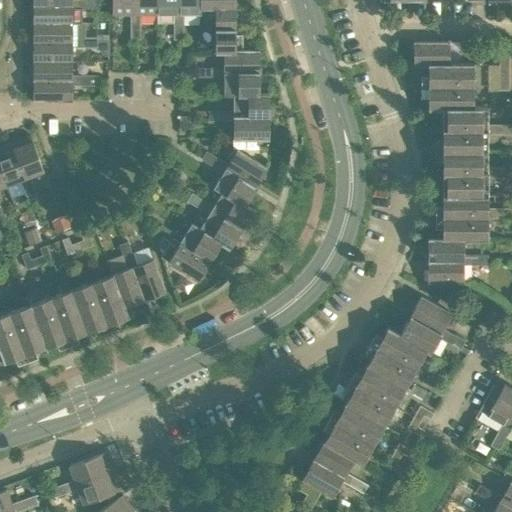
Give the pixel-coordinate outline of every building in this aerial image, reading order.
[(32,0),(33,3),(72,3),(72,8),(82,8),(84,8),(84,0),(32,0)] [(96,0),(84,0),(84,8),(97,8),(96,0)] [(112,14),(130,14),(135,14),(134,0),(112,0),(112,2),(112,14)] [(140,14),(157,14),(156,0),(134,0),(135,14),(130,14),(130,26),(140,26),(140,14)] [(157,23),(173,23),(173,14),(178,14),(177,0),(156,0),(157,14),(157,23)] [(201,9),(201,0),(177,0),(178,14),(173,14),(173,23),(173,26),(183,26),(183,14),(201,14),(201,9)] [(201,0),(201,9),(215,9),(235,9),(234,0),(201,0)] [(33,3),(33,22),(72,22),(82,22),(82,8),(72,8),(72,3),(33,3)] [(215,9),(215,50),(242,50),(242,34),(235,34),(235,9),(215,9)] [(33,22),(33,41),(72,42),(72,46),(84,46),(84,37),(72,37),(72,22),(33,22)] [(140,26),(130,26),(130,39),(140,39),(140,26)] [(173,39),(178,39),(183,39),(183,26),(173,26),(173,39)] [(84,37),(84,46),(97,46),(97,37),(84,37)] [(33,41),(33,61),(72,61),(72,46),(72,42),(33,41)] [(449,42),(413,42),(413,66),(427,65),(449,64),(449,63),(449,42)] [(223,52),(223,68),(223,72),(259,72),(259,50),(242,50),(215,50),(215,52),(223,52)] [(508,90),(508,52),(499,52),(499,90),(508,90)] [(33,61),(33,80),(72,80),(72,85),(84,85),(84,75),(72,75),(72,61),(33,61)] [(442,199),(442,201),(442,209),(435,209),(435,220),(435,224),(442,224),(442,237),(427,237),(428,282),(463,282),(463,264),(476,264),(475,255),(463,255),(463,239),(487,239),(487,217),(511,217),(511,207),(487,208),(487,201),(487,199),(487,196),(487,177),(500,177),(500,167),(487,168),(487,134),(500,134),(500,124),(487,124),(487,106),(473,106),(473,63),(449,63),(449,64),(427,65),(428,79),(420,79),(420,93),(428,93),(428,109),(442,109),(442,140),(435,140),(435,161),(442,161),(442,196),(442,199)] [(198,77),(211,77),(211,68),(198,68),(198,77)] [(223,77),(223,93),(259,93),(259,72),(223,72),(223,68),(211,68),(211,77),(223,77)] [(84,75),(84,85),(97,85),(97,75),(84,75)] [(72,80),(33,80),(33,100),(72,100),(72,85),(72,80)] [(233,95),(233,111),(233,116),(268,116),(268,93),(259,93),(223,93),(223,95),(233,95)] [(208,120),(220,120),(220,111),(208,111),(208,120)] [(233,116),(233,111),(220,111),(220,120),(233,120),(233,138),(268,138),(268,116),(233,116)] [(179,115),(179,128),(191,128),(191,115),(179,115)] [(511,124),(500,124),(500,134),(511,133),(511,124)] [(30,135),(10,142),(24,178),(20,180),(24,192),(33,188),(29,177),(43,171),(30,135)] [(10,142),(0,145),(0,167),(7,185),(20,180),(24,178),(10,142)] [(237,149),(227,164),(225,168),(255,187),(267,167),(237,149)] [(206,151),(204,155),(201,159),(212,166),(217,157),(206,151)] [(222,172),(214,185),(244,204),(255,187),(225,168),(227,164),(217,157),(212,166),(222,172)] [(511,167),(500,167),(500,177),(511,177),(511,167)] [(221,192),(213,206),(210,210),(240,229),(252,209),(244,204),(214,185),(213,187),(221,192)] [(37,200),(33,188),(24,192),(28,203),(37,200)] [(187,201),(197,207),(202,199),(192,193),(187,201)] [(190,224),(220,243),(228,248),(240,229),(210,210),(213,206),(202,199),(197,207),(201,210),(193,223),(191,222),(190,224)] [(71,226),(67,216),(52,222),(56,232),(71,226)] [(41,241),(36,226),(34,227),(33,223),(24,226),(25,230),(23,231),(29,246),(41,241)] [(156,232),(166,239),(171,231),(161,224),(156,232)] [(190,224),(182,237),(179,241),(209,260),(220,243),(190,224)] [(68,237),(62,239),(67,254),(92,245),(86,230),(80,233),(83,240),(71,244),(68,237)] [(179,241),(182,237),(171,231),(166,239),(177,246),(167,261),(198,280),(209,260),(179,241)] [(128,241),(123,243),(119,245),(123,256),(132,253),(128,241)] [(27,252),(21,254),(27,269),(51,260),(46,245),(40,248),(42,255),(30,259),(27,252)] [(0,351),(4,362),(18,356),(20,363),(34,358),(32,351),(42,348),(44,347),(60,341),(62,348),(75,343),(73,336),(100,326),(103,333),(116,328),(114,321),(128,316),(125,307),(165,292),(153,258),(136,265),(132,253),(123,256),(127,268),(26,305),(0,314),(0,351)] [(475,255),(476,264),(488,264),(488,255),(475,255)] [(449,343),(454,335),(443,329),(452,313),(421,295),(399,333),(387,326),(379,340),(373,336),(366,349),(372,352),(367,361),(358,377),(352,374),(345,387),(351,390),(337,415),(331,412),(324,424),(330,428),(301,479),(332,496),(341,481),(352,487),(357,478),(346,472),(354,459),(362,463),(405,386),(407,384),(408,382),(425,350),(429,353),(438,337),(449,343)] [(454,335),(449,343),(460,349),(465,341),(454,335)] [(486,414),(502,423),(506,426),(511,414),(511,387),(504,383),(501,389),(493,384),(479,410),(480,411),(486,414)] [(414,385),(411,391),(421,396),(425,390),(414,385)] [(407,428),(420,436),(424,430),(417,426),(423,415),(430,419),(433,413),(420,405),(407,428)] [(510,428),(511,428),(511,414),(506,426),(502,423),(496,434),(504,439),(510,428)] [(504,439),(496,434),(490,445),(498,450),(504,439)] [(386,466),(399,473),(403,468),(396,464),(402,452),(409,456),(412,450),(399,443),(386,466)] [(69,465),(74,480),(76,484),(113,471),(106,452),(69,465)] [(76,484),(74,480),(63,484),(66,493),(77,489),(83,503),(120,490),(113,471),(76,484)] [(357,478),(352,487),(363,493),(367,484),(357,478)] [(511,481),(510,481),(501,496),(499,501),(511,507),(511,481)] [(51,488),(53,493),(54,497),(66,493),(63,484),(51,488)] [(475,493),(486,499),(490,490),(480,484),(475,493)] [(315,497),(319,490),(311,486),(307,492),(315,497)] [(464,493),(455,488),(450,496),(459,501),(464,493)] [(0,491),(0,511),(13,508),(14,511),(15,511),(26,508),(23,499),(11,504),(6,489),(0,491)] [(496,505),(492,511),(511,511),(511,507),(499,501),(501,496),(490,490),(486,499),(496,505)] [(95,511),(131,511),(133,510),(123,494),(95,511)] [(23,499),(26,508),(38,504),(35,495),(23,499)]
